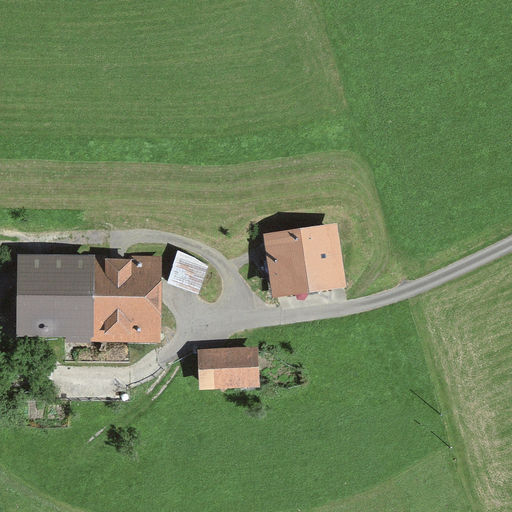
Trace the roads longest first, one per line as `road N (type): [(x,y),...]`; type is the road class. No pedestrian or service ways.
road 1 (unclassified): [(511,242),(406,291),(216,324),(134,363)]
road 2 (track): [(0,339),(61,362),(134,363)]
